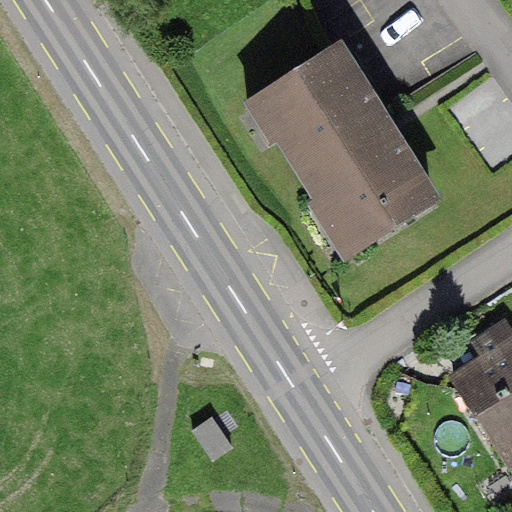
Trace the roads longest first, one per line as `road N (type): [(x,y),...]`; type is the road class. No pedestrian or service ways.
road 1 (primary): [(299,391),(49,0)]
road 2 (track): [(153,511),(180,334),(215,260)]
road 3 (residential): [(511,254),(299,391)]
road 4 (primary): [(376,511),(299,391)]
road 5 (track): [(154,511),(230,500),(279,511)]
